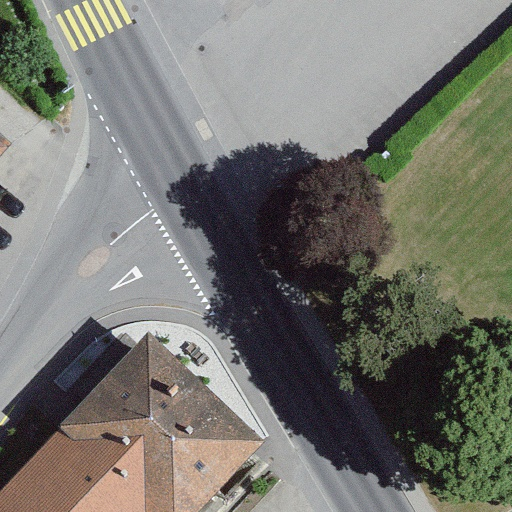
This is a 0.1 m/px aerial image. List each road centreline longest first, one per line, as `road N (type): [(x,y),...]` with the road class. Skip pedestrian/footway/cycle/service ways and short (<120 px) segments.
road 1 (secondary): [(382,511),(177,152)]
road 2 (unclassified): [(0,378),(177,152)]
road 3 (residential): [(288,0),(177,152)]
road 4 (secondary): [(177,152),(88,0)]
